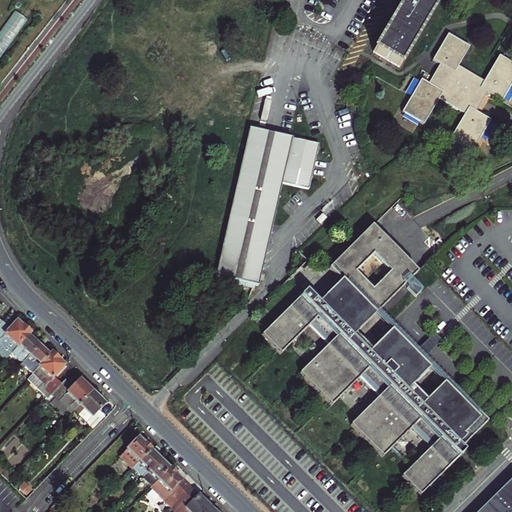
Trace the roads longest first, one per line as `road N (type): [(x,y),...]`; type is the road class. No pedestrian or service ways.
road 1 (residential): [(0,257),(24,293),(136,401)]
road 2 (residential): [(136,401),(249,511)]
road 3 (residential): [(93,0),(0,119)]
road 4 (residential): [(34,511),(136,401)]
